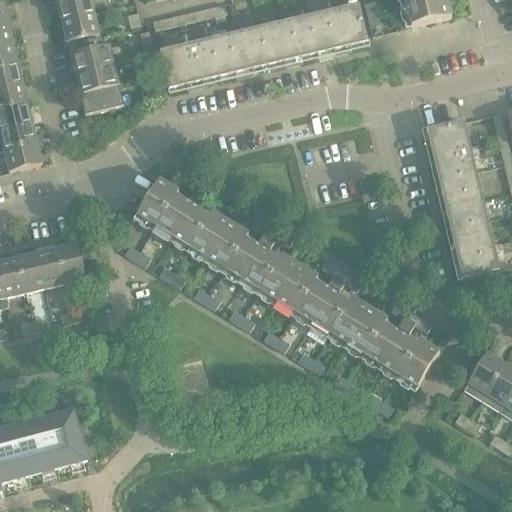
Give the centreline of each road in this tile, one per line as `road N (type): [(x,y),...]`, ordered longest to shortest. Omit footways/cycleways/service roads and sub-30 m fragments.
road 1 (residential): [(95,481),(147,434),(99,217),(80,192)]
road 2 (residential): [(80,192),(171,135),(338,98),(369,100)]
road 3 (residential): [(472,325),(418,298),(369,100)]
road 4 (residential): [(80,192),(59,163),(24,0)]
road 5 (residential): [(400,440),(472,325)]
road 6 (residential): [(369,100),(412,102),(495,82)]
